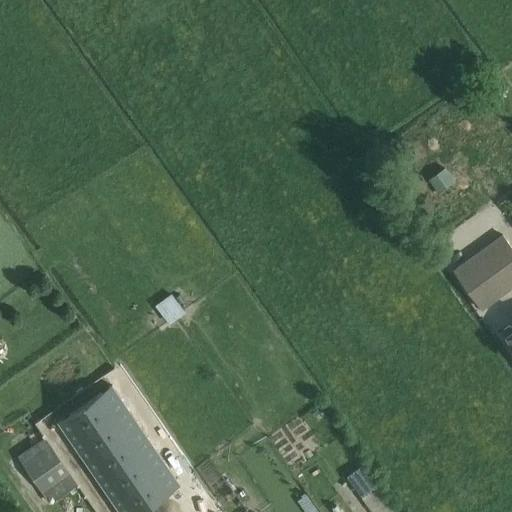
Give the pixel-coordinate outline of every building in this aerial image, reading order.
[(446,167),(429,178),(439,192),(455,180),(446,167)] [(511,246),(503,234),(454,269),(482,310),(511,288),(511,246)] [(166,321),(183,311),(171,291),(154,300),(166,321)] [(86,403),(98,423),(126,405),(112,385),(86,403)] [(58,422),(72,442),(98,423),(86,403),(58,422)] [(98,423),(112,442),(139,424),(126,405),(98,423)] [(72,442),(85,461),(112,442),(98,423),(72,442)] [(112,442),(125,462),(152,444),(139,424),(112,442)] [(18,456),(51,503),(78,485),(45,437),(18,456)] [(85,461),(99,480),(125,462),(112,442),(85,461)] [(125,462),(139,481),(165,463),(152,444),(125,462)] [(337,502),(369,489),(351,448),(319,461),(337,502)] [(99,480),(112,500),(139,481),(125,462),(99,480)] [(139,481),(152,501),(179,483),(165,463),(139,481)] [(112,500),(120,511),(136,511),(152,501),(139,481),(112,500)] [(396,511),(377,486),(362,497),(372,511),(396,511)]
